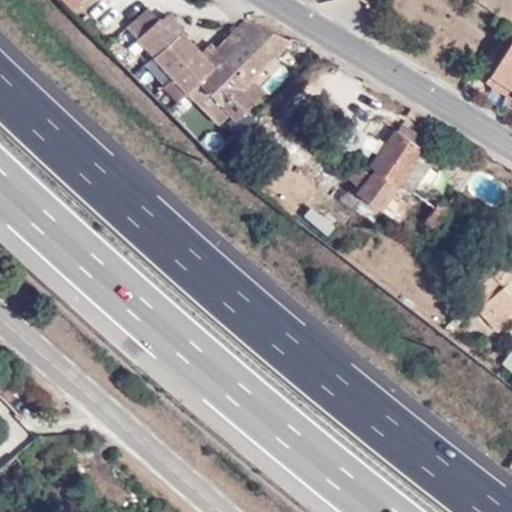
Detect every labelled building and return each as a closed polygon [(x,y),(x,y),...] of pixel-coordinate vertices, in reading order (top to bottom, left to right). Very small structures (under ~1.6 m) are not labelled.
[(235,89),(285,39),(254,22),(232,47),(222,38),(203,57),(176,33),(179,30),(163,13),(154,22),(143,9),(122,29),(181,88),(191,79),(216,104),(229,116),(246,99),(235,89)] [(232,47),(254,22),(244,16),(222,38),(232,47)] [(511,36),(508,35),(485,71),(511,88),(511,36)] [(511,88),(485,71),(480,81),(511,100),(508,105),(511,107),(511,88)] [(189,103),(204,118),(216,104),(191,79),(181,88),(178,91),(180,94),(189,103)] [(388,194),(396,184),(419,153),(391,131),(379,145),(374,142),(365,152),(370,156),(363,165),(369,170),(365,175),(350,163),(341,174),(349,181),(345,187),(401,229),(409,219),(430,235),(441,222),(433,216),(438,208),(423,196),(411,211),(388,194)] [(405,191),(429,161),(419,153),(396,184),(405,191)] [(310,208),(300,220),(323,239),(333,227),(310,208)] [(488,273),(501,286),(511,276),(497,264),(488,273)] [(488,273),(482,269),(466,284),(484,302),(501,286),(488,273)] [(511,276),(501,286),(484,302),(476,310),(493,329),(510,309),(506,305),(511,298),(511,276)]
